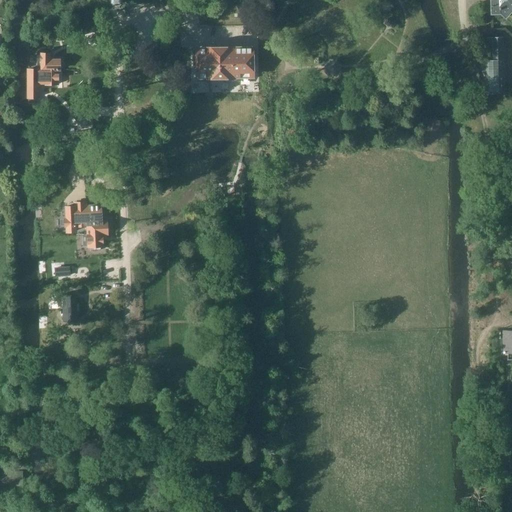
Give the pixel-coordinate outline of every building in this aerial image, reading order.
[(511,0),(488,0),(489,14),(499,14),(504,19),(511,10),(511,0)] [(395,24),(387,19),(384,23),(392,28),(395,24)] [(483,93),(503,92),(502,38),(482,39),(483,93)] [(197,50),(193,51),(193,65),(197,65),(198,77),(200,77),(200,81),(249,80),(249,76),(252,76),(251,64),(255,64),(255,49),(251,50),(251,48),(197,49),(197,50)] [(30,84),(28,84),(28,98),(34,98),(38,98),(39,98),(39,85),(54,85),(59,85),(59,70),(59,60),(49,60),(49,53),(42,53),(42,70),(30,70),(30,84)] [(334,76),(340,71),(340,64),(335,59),(328,59),(323,64),(323,70),(327,75),(334,76)] [(434,141),(439,121),(419,115),(416,124),(426,126),(422,138),(434,141)] [(76,205),(66,206),(67,231),(76,230),(75,225),(86,225),(87,246),(102,246),(102,235),(108,235),(107,220),(101,220),(101,205),(87,205),(87,202),(76,202),(76,205)] [(69,267),(57,268),(58,276),(70,275),(69,267)] [(62,307),(63,322),(63,321),(76,321),(76,322),(77,322),(77,299),(77,294),(76,294),(76,295),(74,295),(63,296),(63,295),(62,295),(62,300),(60,300),(60,307),(62,307)] [(66,360),(66,359),(66,358),(67,358),(67,353),(66,353),(66,352),(62,352),(62,348),(60,348),(60,347),(57,347),(57,348),(55,348),(55,352),(51,352),(51,353),(49,353),(49,358),(51,358),(51,360),(55,360),(55,363),(62,363),(62,360),(66,360)] [(0,489),(23,490),(23,472),(0,471),(0,489)]
